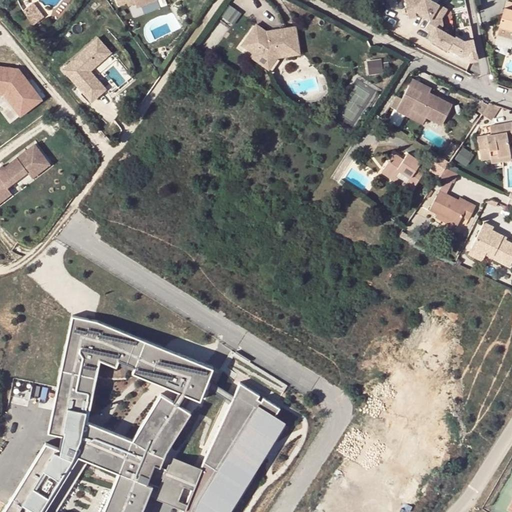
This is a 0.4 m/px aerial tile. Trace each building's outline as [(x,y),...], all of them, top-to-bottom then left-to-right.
[(117,0),(120,5),(126,3),(132,0),(133,0),(135,4),(137,9),(157,1),(156,0),(117,0)] [(427,27),(429,40),(461,56),(465,56),(475,61),(479,60),(475,37),(464,39),(445,29),(443,19),(449,8),(434,0),(405,0),(408,19),(417,17),(419,13),(431,19),(427,27)] [(511,10),(505,9),(499,28),(508,31),(511,29),(511,10)] [(272,33),(271,30),(264,30),(255,25),(241,45),(253,54),(258,47),(271,56),(273,53),(299,49),(295,25),(279,28),(280,32),(272,33)] [(511,40),(511,31),(508,31),(497,33),(497,36),(511,40)] [(97,61),(99,63),(111,53),(98,38),(95,40),(106,53),(97,61)] [(62,70),(91,102),(103,92),(87,73),(90,71),(99,63),(97,61),(106,53),(95,40),(62,70)] [(258,47),(253,54),(251,57),(268,69),(276,58),(299,53),(299,49),(273,53),(271,56),(258,47)] [(368,60),(369,75),(384,73),(382,59),(368,60)] [(16,68),(0,65),(0,89),(3,90),(8,96),(11,94),(36,96),(16,68)] [(106,89),(90,71),(87,73),(103,92),(106,89)] [(414,77),(409,85),(427,95),(428,91),(431,86),(414,77)] [(427,95),(409,85),(402,98),(396,109),(410,117),(414,110),(429,118),(440,124),(451,104),(428,91),(427,95)] [(3,90),(0,89),(0,93),(1,93),(17,115),(39,100),(36,96),(11,94),(8,96),(3,90)] [(396,109),(402,98),(397,95),(391,107),(396,109)] [(489,104),(481,100),(475,109),(482,114),(489,104)] [(482,114),(481,115),(490,120),(498,108),(489,104),(482,114)] [(414,110),(410,117),(425,125),(429,118),(414,110)] [(481,157),(490,154),(492,154),(506,133),(505,128),(511,127),(511,125),(510,119),(488,123),(490,131),(483,133),(476,135),(481,157)] [(507,137),(506,133),(492,154),(510,150),(507,137)] [(457,146),(452,142),(443,152),(449,156),(457,146)] [(34,144),(0,169),(0,194),(8,189),(6,187),(27,171),(28,173),(46,160),(34,144)] [(461,148),(457,161),(469,164),(473,151),(461,148)] [(511,155),(510,150),(492,154),(491,157),(492,160),(511,155)] [(403,158),(393,152),(383,168),(395,176),(399,169),(408,176),(404,182),(405,183),(412,188),(427,164),(407,152),(403,158)] [(449,162),(439,155),(431,167),(441,174),(446,167),(449,162)] [(46,160),(28,173),(31,177),(49,163),(46,160)] [(454,181),(458,172),(446,167),(441,174),(440,174),(454,181)] [(395,176),(383,168),(381,171),(403,187),(405,183),(404,182),(395,176)] [(395,176),(404,182),(408,176),(399,169),(395,176)] [(430,207),(437,211),(450,218),(462,200),(459,199),(440,188),(430,207)] [(0,201),(11,193),(8,189),(0,194),(0,201)] [(450,218),(458,222),(463,214),(469,217),(476,204),(469,200),(468,203),(462,200),(450,218)] [(450,218),(437,211),(435,214),(448,220),(450,218)] [(464,231),(468,219),(462,217),(458,228),(464,231)] [(511,254),(511,242),(504,238),(500,236),(501,234),(491,228),(492,225),(483,220),(469,245),(482,252),(484,248),(491,251),(489,253),(507,263),(511,254)] [(482,252),(469,245),(466,250),(479,257),(482,252)] [(97,321),(72,316),(48,431),(62,434),(59,448),(46,443),(2,511),(140,511),(152,485),(160,488),(158,493),(177,501),(179,495),(188,499),(182,511),(225,511),(280,422),(273,418),(279,408),(263,398),(261,401),(257,398),(259,395),(240,383),(234,396),(208,380),(213,367),(97,321)] [(336,321),(330,318),(326,325),(331,328),(336,321)]
